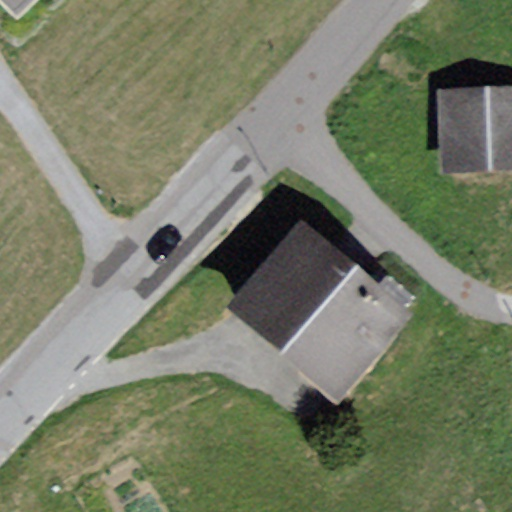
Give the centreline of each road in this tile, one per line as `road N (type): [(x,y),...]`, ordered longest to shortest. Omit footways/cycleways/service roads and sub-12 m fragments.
road 1 (residential): [(271,119),(0,415)]
road 2 (residential): [(511,306),(446,294),(271,119)]
road 3 (residential): [(378,0),(271,119)]
